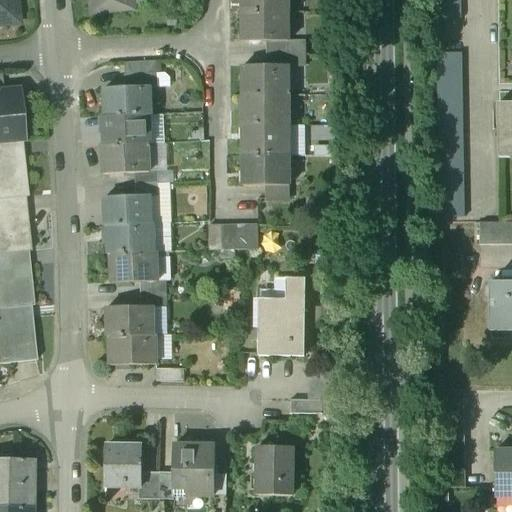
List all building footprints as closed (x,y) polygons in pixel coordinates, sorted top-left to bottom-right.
[(0,0),(0,25),(16,24),(13,0),(0,0)] [(90,0),(92,14),(133,10),(132,0),(90,0)] [(287,0),(241,0),(242,14),(288,14),(287,0)] [(460,19),(459,0),(434,0),(435,19),(460,19)] [(288,14),(242,14),(242,43),(266,43),(288,43),(288,14)] [(288,43),(266,43),(266,56),(288,56),(288,43)] [(461,54),(436,54),(439,219),(464,219),(461,54)] [(288,56),(266,56),(266,67),(289,67),(288,56)] [(156,62),(124,64),(126,89),(150,88),(150,89),(157,89),(156,62)] [(266,67),(242,67),(242,98),(289,98),(289,67),(266,67)] [(126,89),(104,91),(105,119),(149,117),(151,117),(150,89),(150,88),(126,89)] [(1,91),(0,91),(0,146),(20,144),(23,144),(17,89),(1,91)] [(289,98),(242,98),(243,128),(289,128),(289,98)] [(511,105),(498,105),(498,159),(511,159),(511,105)] [(105,119),(103,119),(104,148),(148,146),(150,145),(149,117),(105,119)] [(289,128),(243,128),(243,158),(289,158),(289,128)] [(0,146),(0,201),(23,199),(26,198),(20,144),(0,146)] [(104,148),(102,148),(103,176),(135,175),(149,175),(149,173),(148,146),(104,148)] [(289,189),(289,158),(243,158),(243,189),(266,189),(289,189)] [(149,175),(135,175),(135,187),(157,186),(157,173),(149,173),(149,175)] [(157,186),(135,187),(136,198),(151,197),(151,199),(158,199),(157,186)] [(289,189),(266,189),(266,200),(290,200),(289,189)] [(136,198),(104,200),(105,228),(107,228),(152,226),(151,199),(151,197),(136,198)] [(0,201),(0,255),(26,253),(28,253),(23,199),(0,201)] [(511,224),(479,225),(479,247),(511,247),(511,224)] [(152,226),(107,228),(108,257),(110,257),(154,255),(153,226),(152,226)] [(234,252),(234,227),(222,228),(222,252),(234,252)] [(246,251),(246,227),(234,227),(234,252),(246,251)] [(258,227),(246,227),(246,251),(258,251),(258,227)] [(222,252),(222,228),(209,228),(209,252),(222,252)] [(0,310),(29,308),(31,307),(26,253),(0,255),(0,310)] [(154,255),(110,257),(111,285),(139,284),(158,284),(158,282),(157,255),(154,255)] [(158,284),(139,284),(140,296),(165,295),(165,281),(158,282),(158,284)] [(287,281),(286,302),(260,301),(259,357),(304,358),(305,281),(287,281)] [(511,284),(490,285),(490,334),(511,333),(511,284)] [(165,295),(140,296),(140,308),(153,308),(153,309),(166,309),(165,295)] [(0,310),(0,365),(34,362),(29,308),(0,310)] [(140,308),(106,309),(107,338),(109,338),(154,337),(153,309),(153,308),(140,308)] [(154,337),(109,338),(110,368),(157,367),(156,337),(154,337)] [(185,371),(156,371),(156,384),(185,384),(185,371)] [(337,376),(308,375),(308,401),(322,402),(338,402),(337,376)] [(464,404),(464,391),(440,391),(440,405),(464,404)] [(308,401),(290,401),(290,415),(322,416),(322,402),(308,401)] [(464,404),(440,405),(440,417),(464,416),(464,404)] [(464,416),(440,417),(440,429),(464,428),(464,416)] [(464,428),(440,429),(440,441),(464,440),(464,428)] [(464,440),(440,441),(440,453),(465,452),(464,440)] [(142,447),(106,447),(106,489),(139,490),(141,489),(142,474),(142,466),(143,466),(143,463),(142,463),(142,447)] [(215,447),(173,447),(173,474),(173,482),(174,482),(187,482),(186,496),(215,496),(215,447)] [(292,450),(258,449),(257,496),(292,496),(292,450)] [(465,452),(440,453),(440,465),(465,464),(465,452)] [(511,498),(511,452),(494,453),(495,499),(511,498)] [(31,462),(0,461),(0,485),(30,486),(31,462)] [(465,464),(440,465),(441,477),(465,476),(465,464)] [(159,474),(142,474),(141,489),(139,490),(139,501),(159,501),(159,474)] [(173,474),(159,474),(159,501),(174,501),(174,482),(173,482),(173,474)] [(465,490),(465,476),(441,477),(441,490),(465,490)] [(30,486),(0,485),(0,508),(30,509),(30,486)]
